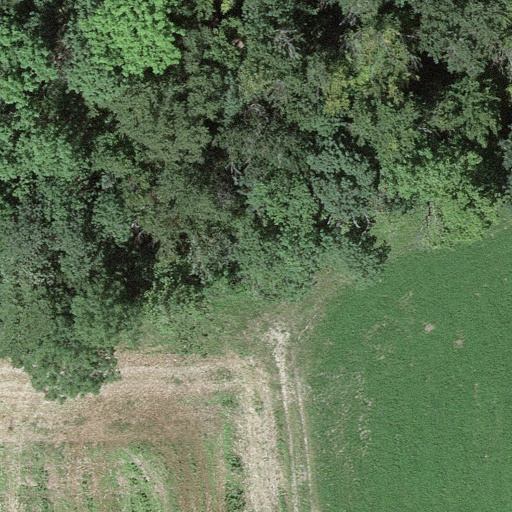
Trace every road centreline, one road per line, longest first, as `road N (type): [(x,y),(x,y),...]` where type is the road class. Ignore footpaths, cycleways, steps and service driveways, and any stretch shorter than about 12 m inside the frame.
road 1 (track): [(0,310),(264,311),(511,154)]
road 2 (track): [(290,511),(264,311)]
